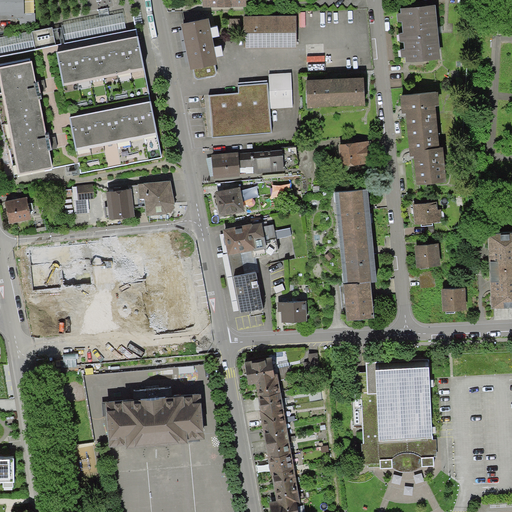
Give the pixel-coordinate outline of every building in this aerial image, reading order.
[(0,0),(0,16),(29,16),(28,0),(0,0)] [(247,0),(204,0),(205,9),(248,9),(247,0)] [(434,0),(421,0),(397,3),(404,56),(440,51),(434,0)] [(207,18),(181,23),(191,69),(217,63),(207,18)] [(301,20),(248,19),(247,39),(247,48),(300,49),(301,20)] [(42,56),(65,165),(83,160),(83,172),(166,155),(142,28),(37,48),(42,56)] [(42,56),(0,64),(0,78),(20,174),(65,165),(42,56)] [(360,73),(303,75),(304,101),(361,99),(360,73)] [(294,77),(272,77),(272,108),(294,108),(294,77)] [(236,93),(205,93),(210,136),(272,131),(265,80),(238,82),(236,93)] [(400,107),(404,107),(408,143),(438,140),(434,101),(438,101),(437,87),(399,91),(400,107)] [(367,137),(338,140),(340,163),(358,161),(357,152),(369,151),(367,137)] [(441,142),(412,144),(415,179),(443,177),(441,142)] [(284,152),(257,155),(259,173),(286,171),(284,152)] [(243,155),(215,158),(217,180),(245,177),(243,155)] [(176,180),(141,183),(142,198),(146,198),(148,214),(179,211),(176,180)] [(94,184),(73,187),(75,211),(90,211),(89,199),(95,197),(94,184)] [(136,187),(107,192),(109,204),(105,205),(107,217),(114,215),(114,218),(140,214),(136,187)] [(374,187),(342,190),(350,281),(382,278),(374,187)] [(247,190),(219,195),(223,218),(251,213),(247,190)] [(31,196),(5,202),(10,222),(36,217),(31,196)] [(439,201),(414,204),(416,222),(441,219),(439,201)] [(265,224),(228,232),(233,257),(261,251),(259,240),(268,239),(265,224)] [(511,233),(480,234),(483,307),(511,306),(511,233)] [(178,268),(174,235),(29,249),(33,291),(148,280),(146,272),(178,268)] [(438,239),(413,242),(415,264),(440,262),(438,239)] [(178,268),(146,272),(148,280),(157,331),(189,326),(178,268)] [(436,271),(418,272),(419,288),(437,287),(436,271)] [(259,274),(238,277),(243,311),(265,307),(259,274)] [(382,280),(349,283),(352,318),(385,315),(382,280)] [(459,287),(444,288),(447,312),(462,311),(459,287)] [(279,358),(253,363),(257,383),(265,382),(286,500),(275,502),(276,511),(307,511),(305,499),(303,499),(281,377),(283,377),(279,358)] [(436,359),(372,362),(373,371),(365,372),(368,442),(365,442),(367,468),(441,464),(437,380),(436,359)] [(203,394),(108,402),(112,446),(207,438),(203,394)] [(0,481),(20,481),(19,456),(0,456),(0,481)]
